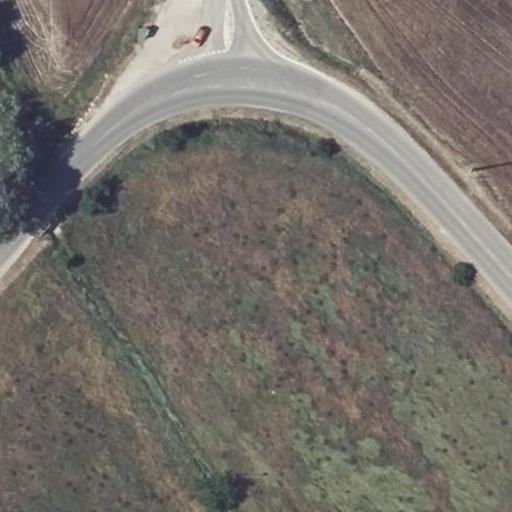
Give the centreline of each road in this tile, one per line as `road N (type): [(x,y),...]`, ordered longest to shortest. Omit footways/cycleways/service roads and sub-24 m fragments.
road 1 (tertiary): [(408,161),(354,101),(283,68),(238,62)]
road 2 (tertiary): [(229,93),(337,119),(408,161)]
road 3 (tertiary): [(408,161),(511,276)]
road 4 (tertiary): [(0,250),(101,139)]
road 5 (tertiary): [(217,63),(156,83),(101,139)]
road 6 (tertiary): [(101,139),(160,107),(229,93)]
